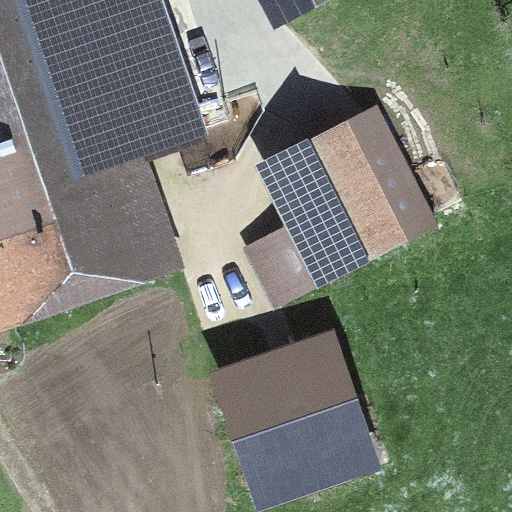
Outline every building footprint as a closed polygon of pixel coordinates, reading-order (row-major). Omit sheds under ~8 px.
[(216,126),(173,0),(0,0),(0,294),(2,301),(139,255),(108,163),(216,126)] [(260,0),(274,26),(323,0),(260,0)] [(258,163),(318,285),(439,225),(378,103),(258,163)] [(328,330),(210,370),(257,505),(375,464),(328,330)] [(120,511),(105,473),(66,488),(75,511),(120,511)]
